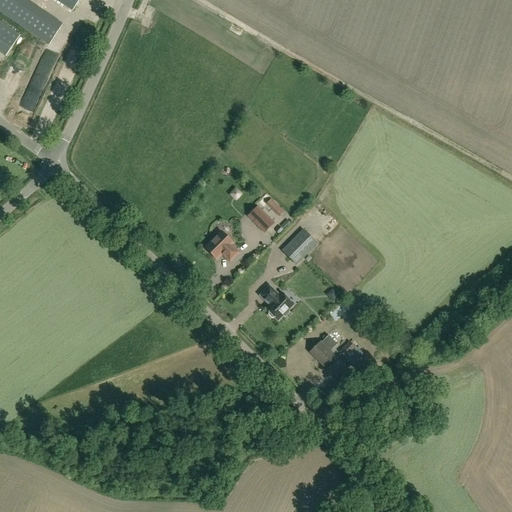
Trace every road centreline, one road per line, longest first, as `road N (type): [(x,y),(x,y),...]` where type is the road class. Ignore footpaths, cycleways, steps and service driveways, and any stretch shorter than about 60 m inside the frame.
road 1 (unclassified): [(381,511),(286,383),(54,163)]
road 2 (track): [(199,0),(511,179)]
road 3 (unclassified): [(54,163),(128,0)]
